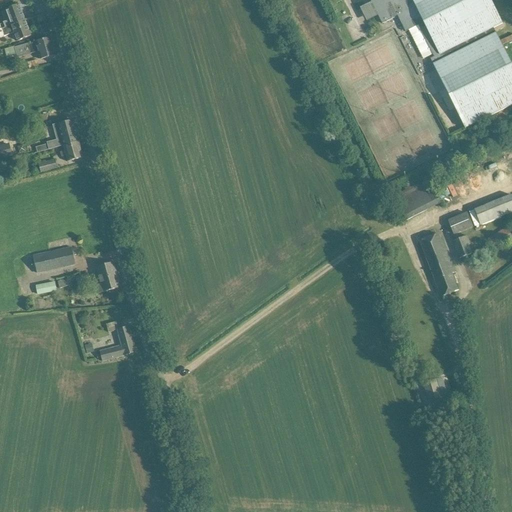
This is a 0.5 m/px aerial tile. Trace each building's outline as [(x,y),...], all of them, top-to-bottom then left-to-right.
[(370,0),(372,3),(373,2),(380,14),(378,15),(382,24),(398,16),(405,32),(409,30),(424,59),(433,54),(436,62),(433,64),(465,129),(511,105),(511,64),(494,28),(503,23),(490,0),(370,0)] [(10,20),(3,22),(5,27),(12,25),(25,21),(19,4),(6,9),(10,20)] [(0,29),(0,38),(15,33),(17,41),(21,40),(31,36),(25,21),(12,25),(5,27),(1,29),(0,29)] [(41,59),(46,58),(56,56),(51,37),(36,41),(36,43),(29,45),(29,43),(14,47),(17,58),(31,54),(31,53),(39,51),(41,59)] [(30,88),(34,100),(64,90),(60,79),(30,88)] [(58,140),(47,143),(49,150),(63,146),(79,142),(77,134),(76,134),(76,132),(76,131),(74,123),(73,120),(54,126),(54,127),(58,140)] [(68,162),(74,160),(83,158),(79,142),(63,146),(68,162)] [(7,145),(0,146),(0,159),(10,157),(7,145)] [(39,165),(41,172),(57,168),(55,161),(39,165)] [(406,221),(414,216),(441,202),(429,179),(393,197),(406,221)] [(448,221),(454,234),(473,226),(467,213),(448,221)] [(493,247),(504,241),(511,236),(506,227),(488,239),(493,247)] [(437,234),(419,241),(441,297),(459,290),(437,234)] [(453,241),(460,258),(481,250),(478,241),(470,244),(467,236),(453,241)] [(37,273),(66,267),(75,264),(72,248),(33,257),(37,273)] [(120,287),(113,263),(97,267),(102,284),(96,286),(98,294),(120,287)] [(75,277),(77,284),(89,280),(88,274),(75,277)] [(60,289),(70,286),(68,278),(58,281),(60,289)] [(57,291),(55,282),(31,287),(33,295),(57,291)] [(102,361),(126,355),(136,352),(129,327),(117,330),(122,346),(100,352),(102,361)] [(94,352),(92,343),(85,345),(87,354),(94,352)] [(425,400),(438,396),(448,393),(444,377),(432,381),(432,383),(422,386),(423,389),(422,389),(425,400)]
